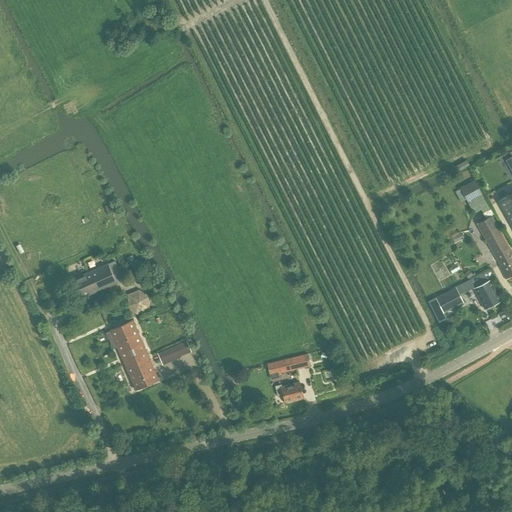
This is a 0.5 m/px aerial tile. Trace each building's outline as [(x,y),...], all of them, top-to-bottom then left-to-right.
[(511,171),(503,156),(498,159),(511,182),(511,181),(511,171)] [(492,214),(482,195),(474,181),(460,189),(462,192),(457,195),(461,203),(466,200),(468,203),(473,214),(481,210),(486,218),(492,214)] [(511,226),(511,193),(498,202),(511,226)] [(511,253),(496,223),(492,216),(477,224),(500,266),(499,267),(506,279),(511,275),(511,253)] [(83,298),(116,283),(108,264),(74,278),(83,298)] [(485,309),(501,301),(490,280),(496,277),(492,269),(470,280),(485,309)] [(135,313),(153,305),(148,293),(144,294),(141,288),(127,294),(135,313)] [(463,303),(456,288),(437,298),(444,312),(463,303)] [(444,312),(437,298),(429,301),(440,322),(447,318),(444,312)] [(126,367),(149,357),(133,320),(110,330),(126,367)] [(163,364),(180,357),(176,346),(158,353),(163,364)] [(278,373),(310,365),(307,354),(275,362),(278,373)] [(136,389),(159,379),(149,357),(126,367),(136,389)] [(285,402),(303,398),(299,382),(282,386),(281,384),(275,386),(277,396),(283,394),(285,402)]
